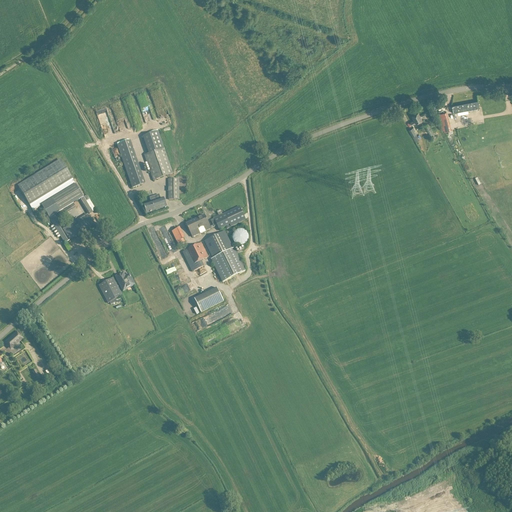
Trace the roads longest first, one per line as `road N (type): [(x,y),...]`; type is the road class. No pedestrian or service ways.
road 1 (unclassified): [(143,223),(336,126),(438,93),(511,86)]
road 2 (unclassified): [(0,335),(143,223)]
road 3 (track): [(109,159),(41,50)]
